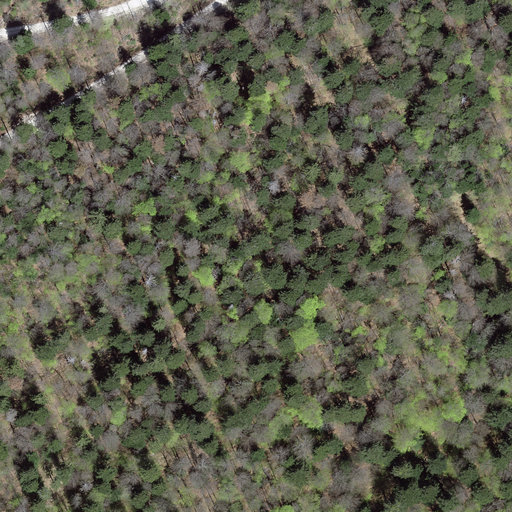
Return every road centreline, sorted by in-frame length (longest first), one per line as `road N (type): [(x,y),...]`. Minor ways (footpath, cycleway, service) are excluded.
road 1 (track): [(0,136),(165,40),(215,0)]
road 2 (track): [(150,0),(0,31)]
